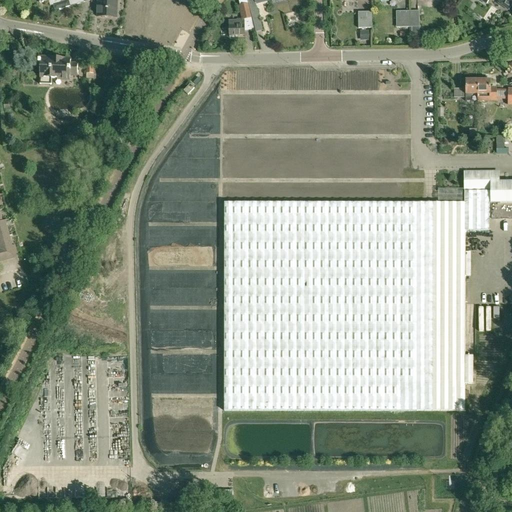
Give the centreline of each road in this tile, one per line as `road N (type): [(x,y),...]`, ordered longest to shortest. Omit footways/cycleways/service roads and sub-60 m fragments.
road 1 (unknown): [(483,474),(143,470),(136,452),(133,210),(145,172),(228,59)]
road 2 (unknown): [(416,56),(424,167),(511,169)]
road 3 (unclassified): [(320,58),(437,56),(511,42)]
road 4 (unclassified): [(182,56),(0,24)]
road 5 (unclassified): [(182,56),(320,58)]
